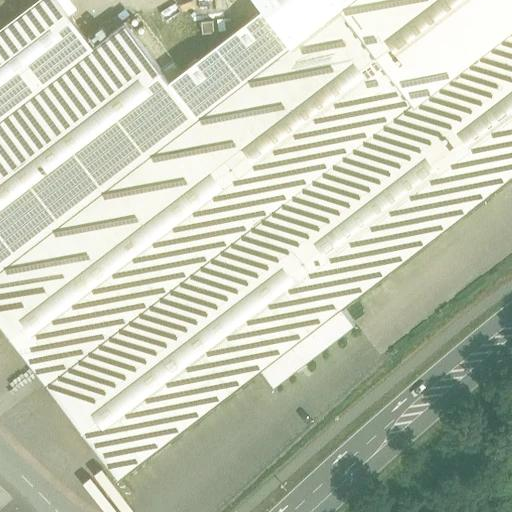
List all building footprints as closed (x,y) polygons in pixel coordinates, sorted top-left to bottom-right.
[(57,0),(38,0),(0,29),(0,119),(94,47),(57,0)] [(285,0),(174,87),(198,117),(340,8),(350,0),(285,0)] [(511,0),(350,0),(340,8),(487,198),(511,178),(511,0)] [(340,8),(198,117),(270,211),(344,308),(487,198),(340,8)] [(174,87),(126,23),(94,47),(0,119),(0,322),(46,382),(270,211),(198,117),(174,87)] [(270,211),(46,382),(120,479),(263,370),(275,386),(356,324),(344,308),(270,211)]
